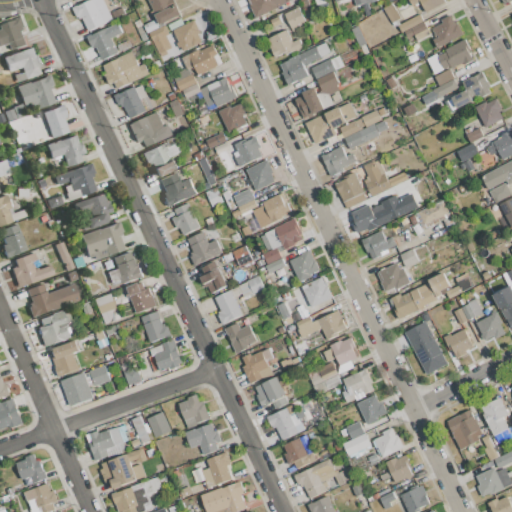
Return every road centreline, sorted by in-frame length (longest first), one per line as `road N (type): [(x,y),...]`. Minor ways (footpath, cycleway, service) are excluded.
road 1 (residential): [(220,0),(462,511)]
road 2 (residential): [(43,0),(278,511)]
road 3 (residential): [(0,304),(91,511)]
road 4 (residential): [(210,372),(0,448)]
